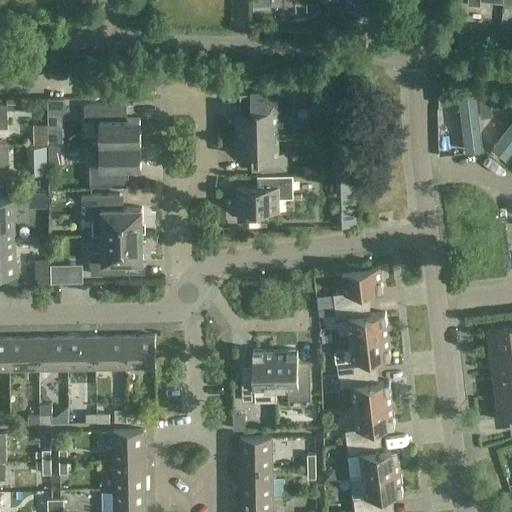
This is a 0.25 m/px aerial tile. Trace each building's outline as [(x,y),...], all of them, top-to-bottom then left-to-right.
[(464,149),(487,147),(481,110),(478,90),(470,90),(456,91),(464,149)] [(349,124),(348,93),(331,94),(333,125),(349,124)] [(442,95),(443,106),(447,105),(453,105),(452,94),(446,94),(442,95)] [(236,115),(236,134),(278,133),(278,134),(297,133),(296,95),(250,96),(251,114),(236,115)] [(492,97),(493,108),(504,107),(503,96),(492,97)] [(100,120),(101,143),(141,142),(140,118),(121,119),(121,103),(84,103),(85,120),(100,120)] [(511,120),(491,146),(507,160),(511,153),(511,120)] [(278,133),(236,134),(236,153),(252,153),(252,171),(287,170),(286,152),(279,152),(278,134),(278,133)] [(141,142),(101,143),(101,167),(90,167),(90,183),(122,183),(122,167),(141,166),(141,142)] [(222,166),(223,176),(245,175),(244,165),(222,166)] [(0,186),(9,186),(9,171),(0,170),(0,186)] [(268,219),(268,210),(278,210),(278,198),(293,198),(293,175),(257,175),(257,187),(237,187),(238,210),(248,210),(248,220),(268,219)] [(102,218),(102,235),(142,234),(142,207),(120,208),(120,194),(82,195),(82,218),(102,218)] [(0,236),(15,237),(14,212),(17,212),(16,198),(0,198),(0,236)] [(142,234),(102,235),(103,252),(91,252),(91,274),(121,273),(121,261),(143,261),(142,234)] [(15,237),(0,236),(0,275),(18,275),(18,260),(15,260),(15,237)] [(333,293),(335,306),(360,303),(358,291),(383,288),(381,266),(343,270),(345,292),(333,293)] [(348,318),(351,339),(389,334),(386,312),(361,315),(360,303),(335,306),(336,319),(348,318)] [(511,325),(487,328),(490,351),(511,348),(511,325)] [(337,362),(339,375),(364,372),(368,371),(366,359),(391,356),(389,334),(351,339),(352,349),(336,351),(337,362)] [(155,335),(125,336),(126,368),(156,367),(155,335)] [(96,336),(67,337),(68,369),(97,368),(96,336)] [(125,336),(96,336),(97,368),(126,368),(125,336)] [(10,338),(0,337),(0,369),(10,370),(10,338)] [(39,337),(10,338),(10,370),(39,369),(39,337)] [(67,337),(39,337),(39,369),(68,369),(67,337)] [(511,348),(490,351),(493,374),(511,371),(511,348)] [(298,349),(276,350),(276,388),(288,388),(288,400),(311,400),(310,374),(298,375),(298,349)] [(276,388),(276,350),(253,350),(254,375),(242,376),(242,401),(255,400),(255,389),(276,388)] [(511,371),(493,374),(496,396),(511,394),(511,371)] [(352,386),(355,407),(393,403),(390,380),(365,383),(364,372),(339,375),(340,387),(352,386)] [(511,394),(496,396),(499,420),(511,418),(511,394)] [(345,430),(347,443),(372,439),(370,428),(395,425),(393,403),(355,407),(357,428),(345,430)] [(110,413),(98,414),(98,422),(110,422),(110,413)] [(139,421),(139,413),(126,413),(127,421),(139,421)] [(52,414),(40,415),(40,423),(52,423),(52,414)] [(98,422),(98,414),(85,414),(86,422),(98,422)] [(40,423),(40,415),(28,415),(28,423),(40,423)] [(113,430),(113,460),(145,459),(145,429),(113,430)] [(240,437),(241,466),(272,465),(272,436),(240,437)] [(351,476),(362,475),(401,470),(398,448),(373,451),(372,439),(347,443),(348,455),(351,476)] [(42,449),(43,461),(51,461),(51,449),(42,449)] [(59,449),(59,461),(68,461),(67,449),(59,449)] [(307,454),(308,465),(316,464),(316,454),(307,454)] [(113,460),(114,489),(146,488),(145,459),(113,460)] [(51,461),(43,461),(43,473),(51,473),(51,461)] [(68,461),(59,461),(60,473),(68,473),(68,461)] [(316,464),(308,465),(308,478),(316,478),(316,464)] [(241,466),(241,496),(273,495),(272,465),(241,466)] [(355,511),(359,510),(380,507),(378,495),(403,493),(401,470),(362,475),(351,476),(353,497),(355,511)] [(114,489),(114,511),(146,511),(146,488),(114,489)] [(241,496),(241,511),(273,511),(273,495),(241,496)] [(64,498),(56,499),(56,511),(64,511),(64,498)] [(56,511),(56,499),(48,499),(48,511),(56,511)]
